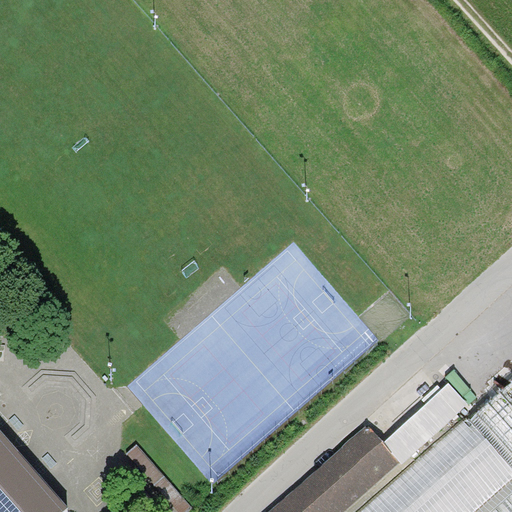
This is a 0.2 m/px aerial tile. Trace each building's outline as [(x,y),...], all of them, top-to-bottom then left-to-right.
[(477,399),(457,377),(383,442),(403,465),(477,399)] [(511,511),(511,385),(363,511),(511,511)] [(383,442),(371,427),(271,511),(347,511),(403,465),(383,442)] [(0,511),(68,511),(70,511),(0,430),(0,511)] [(136,448),(124,459),(171,511),(188,511),(192,509),(136,448)] [(163,511),(133,477),(123,485),(146,511),(163,511)]
